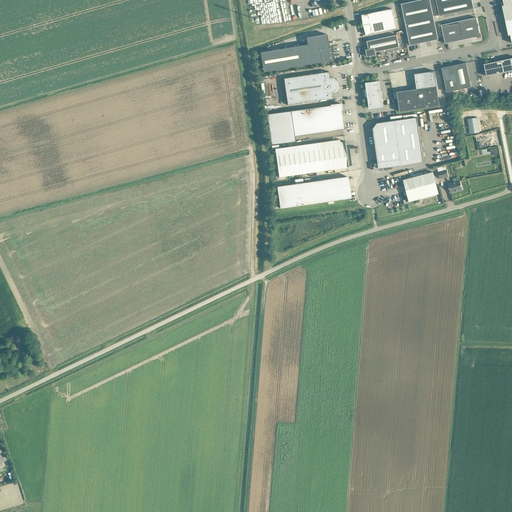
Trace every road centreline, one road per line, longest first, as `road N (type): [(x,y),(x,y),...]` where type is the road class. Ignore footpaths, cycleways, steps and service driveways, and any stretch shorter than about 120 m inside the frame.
road 1 (unclassified): [(0,402),(340,240),(511,189)]
road 2 (track): [(266,273),(266,158),(249,52),(255,29)]
road 3 (unclassified): [(486,0),(492,45),(356,73)]
road 4 (track): [(369,0),(292,28),(255,29),(245,22),(242,0)]
road 5 (track): [(253,280),(249,147)]
road 6 (unclassified): [(369,194),(356,73)]
